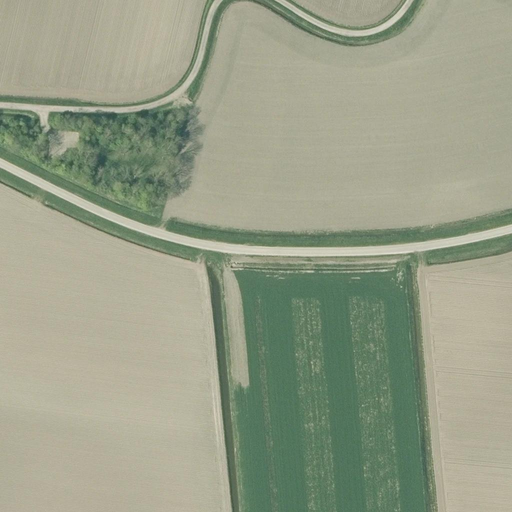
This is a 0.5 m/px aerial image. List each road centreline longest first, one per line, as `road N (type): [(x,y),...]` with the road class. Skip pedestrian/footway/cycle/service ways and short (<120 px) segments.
road 1 (unclassified): [(0,162),(137,227),(226,247),(404,248),(511,227)]
road 2 (unclassified): [(219,0),(197,66),(161,102),(89,110),(0,106)]
road 3 (unclassified): [(409,0),(395,18),(360,34),(321,25),(279,0)]
